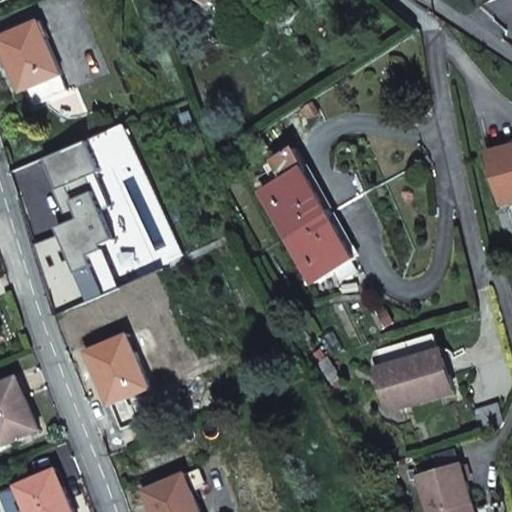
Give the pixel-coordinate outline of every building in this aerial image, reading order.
[(28,88),(62,75),(47,39),(46,39),(38,22),(0,37),(0,41),(20,91),(28,88)] [(35,105),(69,91),(62,75),(28,88),(35,105)] [(93,139),(49,156),(74,220),(57,226),(59,231),(32,242),(59,311),(89,299),(77,269),(95,262),(91,253),(109,246),(107,240),(119,235),(102,191),(112,187),(93,139)] [(502,203),(511,200),(511,146),(489,153),(502,203)] [(353,261),(357,259),(306,168),(263,193),(314,283),(336,270),(342,281),(359,271),(353,261)] [(110,404),(151,388),(136,352),(135,352),(128,336),(88,352),(110,404)] [(443,347),(405,359),(405,361),(408,367),(446,357),(443,347)] [(405,361),(376,369),(387,410),(455,390),(446,357),(408,367),(405,361)] [(24,395),(17,378),(0,385),(0,446),(40,430),(25,394),(24,395)] [(421,479),(430,511),(470,511),(469,507),(477,505),(465,466),(421,479)] [(62,487),(55,470),(15,486),(26,511),(74,511),(63,486),(62,487)] [(153,511),(201,511),(192,491),(191,492),(184,474),(145,491),(153,511)]
